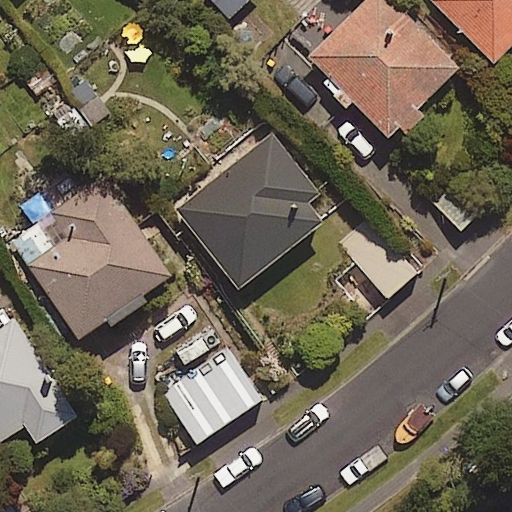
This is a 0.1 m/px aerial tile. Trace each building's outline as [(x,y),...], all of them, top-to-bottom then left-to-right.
[(215,0),(233,25),(264,2),(262,0),(215,0)] [(390,143),(397,136),(406,145),(426,125),(418,116),(462,74),(391,0),(372,0),(310,60),(328,78),(320,85),(348,114),(355,107),(390,143)] [(511,0),(431,0),(498,68),(511,53),(511,0)] [(321,198),(272,136),(177,212),(243,295),(326,229),(309,207),(321,198)] [(177,289),(105,181),(11,243),(83,351),(177,289)] [(483,213),(455,184),(435,203),(462,232),(483,213)] [(416,277),(364,221),(340,244),(392,299),(416,277)] [(76,427),(0,301),(0,448),(28,432),(39,450),(76,427)] [(217,348),(205,327),(165,350),(177,372),(217,348)] [(264,405),(228,349),(161,392),(198,448),(264,405)]
